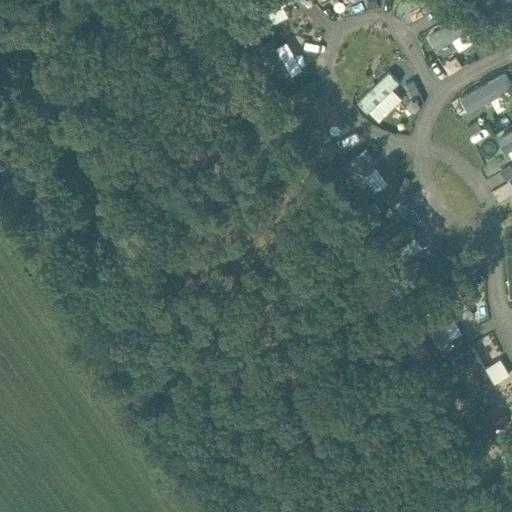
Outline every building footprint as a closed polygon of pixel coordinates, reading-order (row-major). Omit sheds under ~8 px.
[(346,169),(373,151),(366,141),(339,159),(346,169)] [(356,191),(378,175),(369,163),(347,179),(356,191)] [(482,205),(452,218),(462,243),(492,230),(482,205)] [(422,307),(440,342),(463,330),(445,295),(422,307)] [(471,346),(451,357),(473,396),(475,394),(486,414),(511,400),(511,374),(511,375),(500,355),(481,365),(471,346)]
